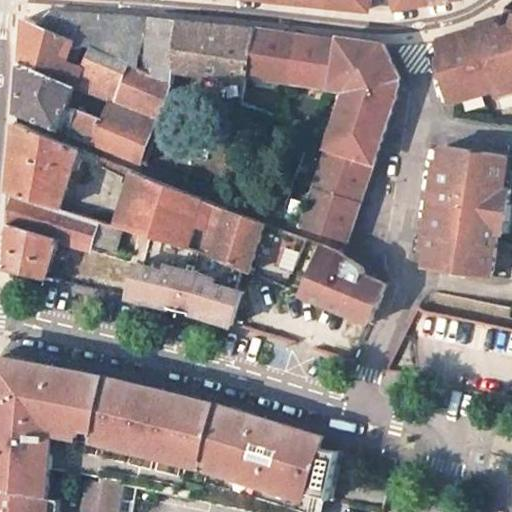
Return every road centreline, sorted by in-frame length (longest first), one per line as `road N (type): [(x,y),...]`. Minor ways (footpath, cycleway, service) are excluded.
road 1 (unclassified): [(358,406),(408,284),(401,249),(421,100),(413,27)]
road 2 (residential): [(0,312),(358,406)]
road 3 (unclassified): [(413,27),(52,0)]
road 4 (residential): [(358,406),(442,425),(450,434),(434,511)]
